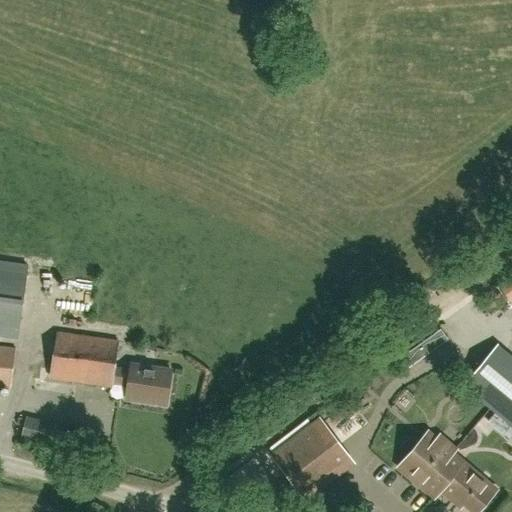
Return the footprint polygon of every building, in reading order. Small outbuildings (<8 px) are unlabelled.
[(0,259),(0,325),(18,328),(25,275),(26,266),(27,263),(0,259)] [(511,276),(501,283),(510,299),(511,298),(511,276)] [(166,404),(171,370),(130,364),(130,370),(114,368),(118,340),(57,331),(51,376),(111,385),(112,383),(128,385),(126,399),(166,404)] [(489,423),(503,434),(511,425),(511,352),(500,343),(464,386),(497,413),(489,423)] [(0,385),(10,387),(15,349),(0,346),(0,385)] [(441,348),(420,356),(431,382),(452,373),(441,348)] [(354,464),(348,456),(320,419),(272,455),(306,500),(354,464)] [(64,450),(68,434),(16,422),(12,439),(51,447),(64,450)] [(434,497),(440,489),(461,507),(464,503),(474,511),(477,511),(495,490),(461,462),(460,464),(450,456),(455,450),(439,437),(435,440),(428,434),(399,468),(415,481),(417,479),(424,485),(422,487),(434,497)]
